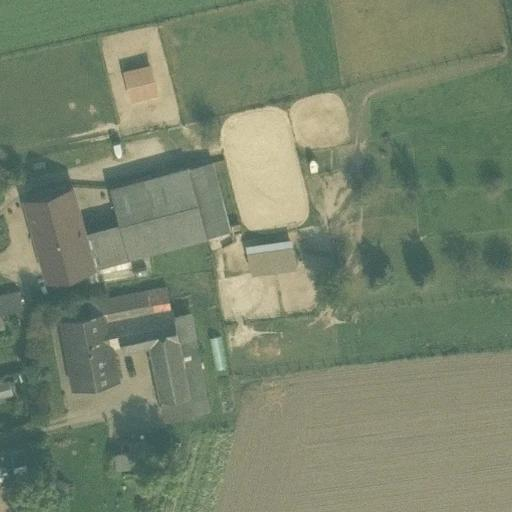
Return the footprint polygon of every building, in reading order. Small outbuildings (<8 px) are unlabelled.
[(147,60),(119,68),(128,100),(156,92),(147,60)] [(210,161),(187,167),(205,236),(228,230),(210,161)] [(125,256),(205,236),(187,167),(108,187),(117,221),(125,256)] [(23,195),(43,276),(87,265),(78,231),(67,184),(23,195)] [(87,266),(125,256),(117,221),(78,231),(87,265),(87,266)] [(255,252),(257,273),(295,268),(292,247),(255,252)] [(123,295),(119,301),(122,317),(170,309),(166,287),(123,295)] [(0,299),(0,314),(2,314),(24,308),(21,294),(0,299)] [(90,307),(91,313),(104,311),(102,304),(101,298),(101,295),(87,298),(89,307),(90,307)] [(123,295),(101,298),(102,304),(119,301),(123,295)] [(150,346),(161,400),(190,395),(174,314),(173,308),(170,309),(122,317),(119,301),(102,304),(104,311),(105,311),(112,346),(121,345),(123,351),(150,346)] [(105,311),(104,311),(91,313),(60,319),(73,389),(120,380),(112,346),(105,311)] [(192,312),(174,314),(190,395),(192,413),(208,410),(192,312)] [(192,413),(190,395),(161,400),(164,418),(192,413)] [(114,452),(115,469),(146,467),(144,449),(114,452)]
